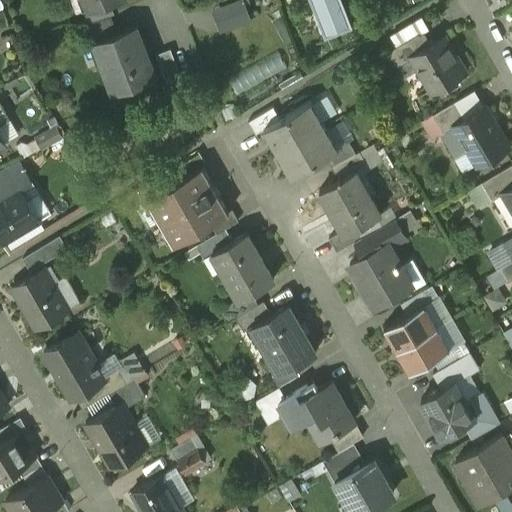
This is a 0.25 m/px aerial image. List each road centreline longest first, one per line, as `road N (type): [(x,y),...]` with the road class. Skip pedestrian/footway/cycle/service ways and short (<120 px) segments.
road 1 (residential): [(222,127),(455,511)]
road 2 (residential): [(107,511),(0,328)]
